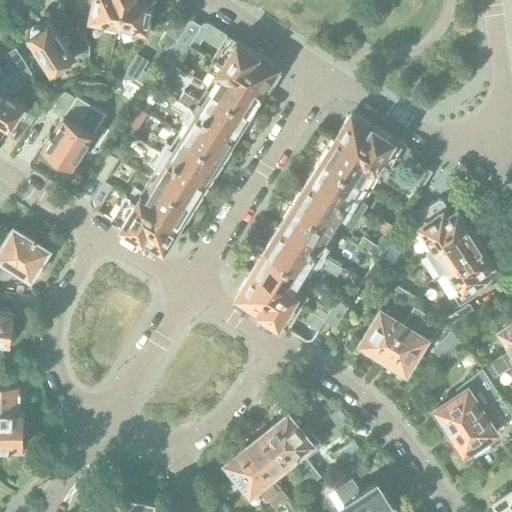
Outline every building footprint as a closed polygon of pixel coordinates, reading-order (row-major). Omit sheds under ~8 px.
[(118,25),(123,0),(94,0),(90,19),(118,25)] [(145,31),(151,0),(123,0),(118,25),(145,31)] [(196,34),(201,26),(190,19),(179,37),(190,43),(196,34)] [(72,53),(51,21),(41,27),(39,26),(36,26),(33,27),(31,29),(30,32),(30,34),(28,36),(31,40),(30,44),(33,49),(37,49),(50,67),(72,53)] [(275,64),(227,34),(209,23),(207,22),(204,23),(202,24),(201,26),(196,34),(219,48),(212,58),(216,61),(264,90),(276,70),(275,64)] [(92,38),(87,31),(85,32),(80,25),(77,28),(86,42),(92,38)] [(86,42),(77,28),(67,35),(79,53),(89,54),(89,47),(86,42)] [(191,44),(190,43),(179,37),(165,60),(176,67),(191,44)] [(26,65),(16,49),(6,56),(10,63),(7,65),(12,74),(26,65)] [(143,70),(149,60),(137,53),(126,71),(124,79),(135,79),(137,80),(143,70)] [(264,90),(216,61),(209,72),(216,76),(209,88),(249,113),(250,111),(253,110),(257,104),(257,101),(264,90)] [(20,86),(32,74),(26,65),(12,74),(20,86)] [(148,87),(154,77),(143,70),(137,80),(148,87)] [(0,121),(8,127),(22,104),(10,96),(20,86),(12,74),(7,77),(0,84),(0,121)] [(249,113),(209,88),(201,100),(197,97),(196,99),(185,91),(179,100),(189,107),(189,108),(235,136),(241,125),(244,124),(248,118),(248,115),(249,113)] [(92,134),(105,114),(104,108),(99,105),(94,106),(77,95),(74,99),(64,93),(53,111),(62,117),(57,125),(57,124),(52,132),(50,131),(48,134),(51,135),(42,149),(54,156),(52,158),(65,167),(67,164),(72,167),(92,134)] [(235,136),(189,108),(183,117),(188,120),(180,133),(220,159),(221,157),(224,156),(228,150),(228,147),(235,136)] [(403,145),(355,115),(349,116),(336,136),(386,167),(389,169),(403,145)] [(220,159),(180,133),(172,146),(166,142),(159,153),(206,182),(213,171),(216,170),(219,164),(219,161),(220,159)] [(386,167),(336,136),(330,147),(327,148),(323,154),(323,157),(322,159),(365,185),(372,173),(379,178),(386,167)] [(119,158),(124,150),(113,143),(108,151),(119,158)] [(104,181),(107,176),(119,158),(108,151),(93,175),(104,181)] [(206,182),(159,153),(158,152),(155,153),(152,156),(152,160),(149,161),(143,170),(144,174),(152,179),(192,205),(193,203),(196,202),(200,196),(199,192),(206,182)] [(365,185),(322,159),(321,161),(318,162),(314,168),(314,171),(308,182),(360,214),(366,204),(357,199),(358,197),(365,185)] [(421,189),(431,172),(421,166),(411,183),(421,189)] [(192,205),(152,179),(151,181),(143,193),(137,188),(130,198),(177,228),(184,217),(187,216),(191,209),(191,206),(192,205)] [(105,193),(110,185),(104,181),(99,189),(105,193)] [(360,214),(308,182),(301,192),(298,194),(294,200),(295,203),(293,205),(337,232),(343,221),(352,227),(360,214)] [(177,228),(130,198),(126,196),(111,219),(159,249),(165,247),(177,228)] [(433,247),(467,226),(458,212),(455,212),(451,214),(442,200),(439,199),(416,214),(414,218),(433,247)] [(337,232),(293,205),(292,206),(290,208),(286,214),(286,217),(279,227),(326,257),(333,245),(330,243),(337,232)] [(485,246),(470,224),(467,226),(433,247),(425,253),(439,275),(444,272),(447,270),(482,249),(485,246)] [(326,257),(279,227),(273,238),(270,239),(266,246),(266,249),(265,250),(308,277),(315,265),(319,267),(320,266),(337,277),(343,267),(335,262),(326,257)] [(38,263),(47,249),(34,241),(36,238),(24,230),(22,233),(14,228),(11,231),(7,229),(0,240),(4,242),(0,249),(0,259),(9,266),(10,265),(30,277),(31,275),(33,277),(41,265),(38,263)] [(484,281),(485,277),(490,274),(487,268),(490,266),(491,262),(482,249),(447,270),(444,272),(439,275),(440,277),(444,274),(457,294),(453,296),(459,305),(479,292),(474,284),(477,282),(480,283),(484,281)] [(301,289),(308,277),(265,250),(264,252),(261,253),(257,259),(257,262),(250,273),(300,306),(309,293),(301,289)] [(388,284),(394,275),(384,268),(378,277),(388,284)] [(300,306),(250,273),(238,293),(239,299),(287,329),(300,306)] [(368,298),(377,283),(367,277),(356,295),(360,297),(362,294),(368,298)] [(416,296),(397,285),(392,293),(407,301),(412,304),(416,296)] [(335,327),(349,304),(338,297),(327,313),(317,307),(315,310),(312,312),(325,320),(335,327)] [(382,357),(413,305),(412,304),(407,301),(402,310),(407,313),(401,322),(382,310),(363,341),(361,340),(357,345),(370,353),(372,350),(382,357)] [(454,330),(477,315),(469,303),(441,321),(454,330)] [(407,368),(426,338),(413,330),(424,312),(413,305),(382,357),(394,364),(392,366),(404,374),(408,369),(407,368)] [(11,329),(14,311),(0,309),(0,343),(9,344),(9,342),(13,340),(15,336),(14,332),(11,329)] [(325,320),(312,312),(306,322),(319,330),(325,320)] [(511,321),(499,329),(511,349),(509,351),(508,350),(491,362),(490,361),(483,365),(492,379),(499,374),(511,365),(511,321)] [(446,361),(464,343),(452,331),(434,349),(446,361)] [(449,430),(482,409),(501,397),(482,368),(455,389),(458,393),(435,408),(436,411),(436,413),(439,418),(442,419),(449,430)] [(20,397),(20,384),(10,384),(10,380),(0,380),(0,410),(21,410),(21,397),(20,397)] [(485,439),(496,431),(482,409),(449,430),(456,442),(456,444),(459,449),(462,450),(464,453),(470,449),(475,456),(490,446),(485,439)] [(0,447),(23,448),(23,410),(21,410),(0,410),(0,447)] [(308,428),(303,432),(287,413),(285,415),(282,415),(276,420),(275,422),(268,428),(292,459),(303,472),(312,464),(306,458),(322,445),(308,428)] [(292,459),(268,428),(246,446),(270,477),(292,459)] [(340,464),(360,450),(354,440),(332,454),(340,464)] [(289,497),(270,477),(246,446),(237,453),(234,453),(228,458),(228,461),(225,463),(250,493),(259,485),(270,499),(267,500),(273,508),(289,497)] [(346,474),(367,460),(360,450),(340,464),(346,474)] [(312,483),(305,474),(298,480),(304,488),(312,483)] [(377,511),(391,503),(385,494),(385,491),(380,484),(378,484),(376,481),(344,502),(350,511),(377,511)] [(511,511),(511,489),(494,501),(496,503),(496,506),(499,511),(502,511),(501,511),(511,511)] [(149,511),(151,504),(138,501),(139,497),(122,494),(121,498),(118,497),(115,511),(149,511)] [(400,511),(399,511),(397,511),(396,511),(391,503),(377,511),(400,511)]
